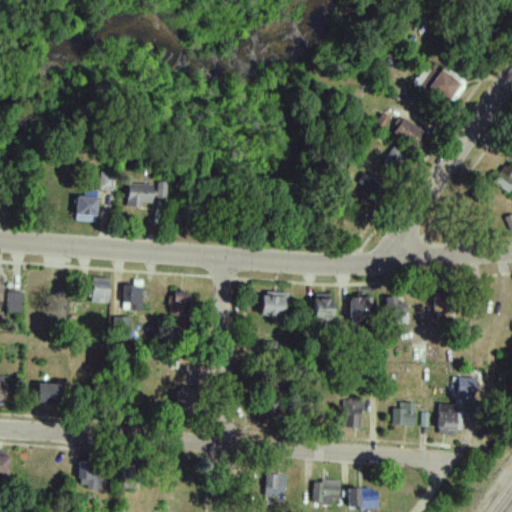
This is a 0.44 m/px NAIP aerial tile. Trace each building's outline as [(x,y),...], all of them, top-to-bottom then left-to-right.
[(424,133),(400,116),(389,132),(413,148),(424,133)] [(125,206),(151,206),(151,184),(125,184),(125,206)] [(94,223),(97,191),(77,189),(74,221),(94,223)] [(56,271),(42,271),(41,299),(56,299),(56,271)] [(108,278),(91,278),(91,305),(108,305),(108,278)] [(120,305),(130,305),(130,284),(120,284),(120,305)] [(187,314),(187,292),(169,292),(169,314),(187,314)] [(259,318),(283,318),(283,292),(259,292),(259,318)] [(9,312),(21,312),(21,294),(9,294),(9,312)] [(331,294),(312,294),(312,325),(331,325),(331,294)] [(434,294),(434,315),(448,315),(448,294),(434,294)] [(350,296),(349,332),(369,333),(370,297),(350,296)] [(120,319),(120,339),(130,339),(130,319),(120,319)] [(34,408),(61,408),(61,382),(34,382),(34,408)] [(174,388),(174,413),(198,413),(198,388),(174,388)] [(364,401),(341,401),(341,427),(364,427),(364,401)] [(391,426),(420,426),(420,403),(391,403),(391,426)] [(438,429),(457,429),(457,404),(438,404),(438,429)] [(86,476),(86,461),(78,461),(78,494),(92,494),(92,476),(86,476)] [(265,497),(284,497),(284,474),(265,474),(265,497)] [(311,503),(339,503),(339,481),(311,481),(311,503)] [(377,508),(377,488),(347,488),(347,508),(377,508)]
